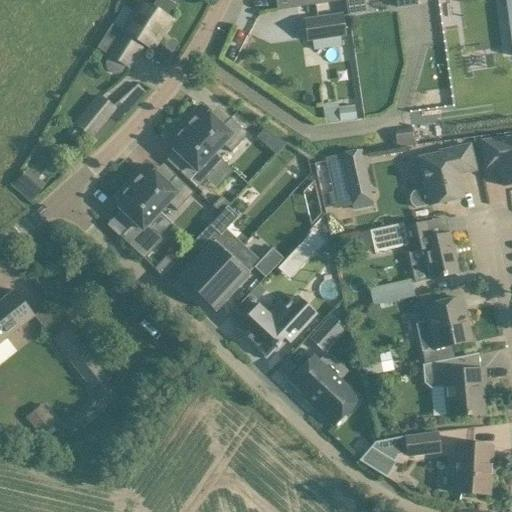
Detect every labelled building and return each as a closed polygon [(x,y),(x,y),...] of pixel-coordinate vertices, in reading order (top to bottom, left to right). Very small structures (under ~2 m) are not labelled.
[(112,24),(97,48),(111,57),(106,64),(108,70),(115,75),(121,73),(125,66),(129,68),(143,44),(151,49),(170,19),(168,18),(175,7),(163,0),(155,0),(151,7),(141,1),(137,8),(123,31),(112,24)] [(345,0),(346,2),(348,17),(366,14),(364,0),(396,0),(398,9),(418,6),(416,0),(345,0)] [(511,0),(503,0),(506,17),(511,57),(511,56),(511,0)] [(307,41),(312,40),(313,50),(341,46),(340,36),(346,35),(342,14),(303,20),(307,41)] [(137,85),(130,91),(139,100),(145,94),(137,85)] [(78,126),(70,136),(89,151),(123,116),(100,97),(94,103),(76,125),(78,126)] [(354,106),(338,108),(340,122),(356,120),(354,106)] [(200,107),(183,125),(222,162),(223,161),(214,153),(223,144),(231,152),(248,135),(230,118),(222,127),(200,107)] [(222,162),(183,125),(166,143),(188,164),(179,172),(197,189),(222,162)] [(411,129),(394,132),(396,147),(413,144),(411,129)] [(265,130),(257,138),(266,146),(275,137),(265,130)] [(504,140),(484,143),(485,148),(487,168),(501,167),(504,187),(511,185),(511,141),(505,143),(504,140)] [(419,159),(426,190),(413,193),(410,197),(410,201),(412,206),(416,208),(429,205),(430,206),(447,203),(447,205),(460,203),(459,200),(463,199),(458,175),(475,171),(471,152),(470,146),(440,153),(440,155),(419,159)] [(372,205),(372,203),(360,152),(342,156),(354,209),(372,205)] [(353,206),(342,156),(326,159),(338,209),(353,206)] [(145,165),(128,184),(159,212),(168,203),(177,211),(193,194),(175,177),(167,186),(145,165)] [(128,184),(111,202),(134,223),(120,238),(144,260),(144,259),(163,239),(159,236),(171,224),(159,212),(128,184)] [(286,242),(322,205),(303,187),(267,223),(286,242)] [(220,198),(212,207),(220,215),(227,207),(229,205),(220,198)] [(220,215),(209,226),(220,236),(238,217),(227,207),(220,215)] [(359,234),(357,234),(361,250),(370,248),(373,247),(374,253),(406,246),(408,255),(414,284),(432,280),(439,279),(458,274),(450,235),(431,239),(427,223),(408,228),(404,228),(404,227),(403,224),(378,229),(369,231),(359,234)] [(311,232),(293,251),(304,261),(322,243),(311,232)] [(214,241),(180,278),(198,294),(232,257),(214,241)] [(272,249),(254,268),(265,278),(283,259),(272,249)] [(232,257),(198,294),(215,311),(250,274),(232,257)] [(165,258),(154,269),(162,277),(173,265),(165,258)] [(395,282),(368,288),(372,305),(399,299),(395,282)] [(0,303),(0,344),(35,316),(15,291),(0,303)] [(258,305),(235,329),(266,358),(275,348),(277,349),(281,345),(279,343),(284,339),(290,344),(316,316),(296,297),(285,309),(279,304),(269,314),(258,305)] [(429,322),(416,325),(422,354),(435,351),(452,347),(471,343),(462,300),(442,304),(426,307),(429,322)] [(332,317),(324,326),(333,334),(341,325),(332,317)] [(52,340),(92,390),(108,378),(68,327),(52,340)] [(379,355),(360,359),(364,376),(382,372),(379,355)] [(288,374),(292,378),(289,382),(315,406),(313,408),(333,427),(359,400),(312,357),(309,360),(305,356),(288,374)] [(463,357),(422,365),(424,384),(430,389),(446,388),(448,418),(464,417),(484,415),(482,389),(486,389),(484,370),(464,372),(463,357)] [(57,425),(45,410),(29,424),(40,438),(57,425)] [(413,436),(405,437),(407,453),(407,457),(439,452),(437,433),(413,436)] [(407,453),(405,437),(403,437),(373,443),(373,445),(358,462),(386,479),(386,477),(384,476),(391,463),(393,464),(393,463),(392,462),(396,455),(407,453)] [(456,445),(454,462),(452,493),(490,495),(493,448),(456,445)]
